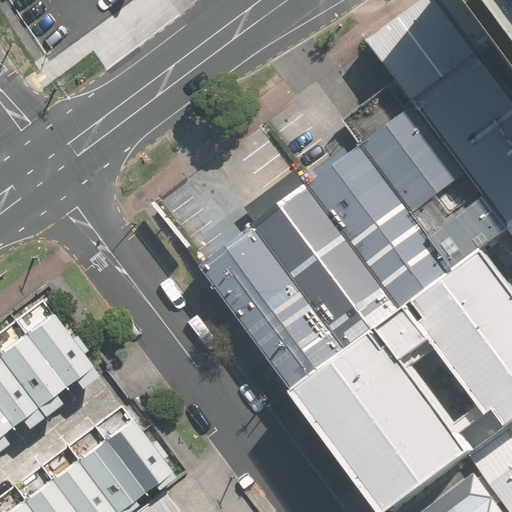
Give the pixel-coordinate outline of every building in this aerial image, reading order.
[(511,0),(442,0),(511,93),(511,0)] [(511,100),(435,1),(372,46),(414,98),(509,222),(511,225),(511,100)] [(414,98),(363,138),(413,203),(458,261),(484,242),(509,222),(414,98)] [(363,138),(204,254),(297,381),(383,319),(458,261),(413,203),(363,138)] [(511,419),(511,280),(484,242),(458,261),(383,319),(407,352),(437,331),(491,404),(496,401),(511,421),(511,419)] [(0,431),(91,363),(52,311),(0,350),(0,431)] [(383,319),(297,381),(390,507),(470,450),(475,446),(407,352),(383,319)] [(130,418),(4,511),(111,511),(169,469),(130,418)] [(475,446),(470,450),(511,506),(511,419),(511,421),(475,446)] [(508,511),(476,467),(424,506),(429,511),(508,511)] [(181,511),(163,489),(131,511),(181,511)]
